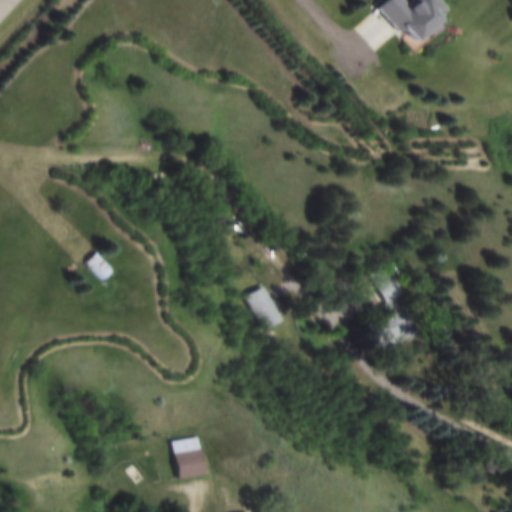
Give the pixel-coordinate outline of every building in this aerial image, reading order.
[(411,0),(393,0),(387,6),(422,45),(459,12),(448,0),(426,0),(419,7),(411,0)] [(116,283),(128,271),(109,252),(97,264),(116,283)] [(395,347),(417,340),(392,268),(370,276),(395,347)] [(252,298),(273,332),(290,321),(269,287),(252,298)] [(219,475),(215,437),(185,441),(190,479),(219,475)]
